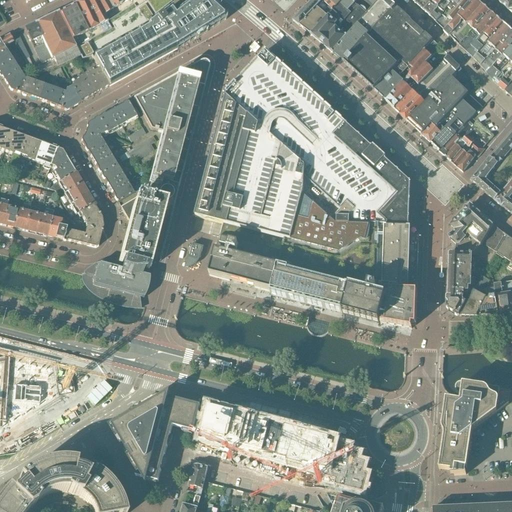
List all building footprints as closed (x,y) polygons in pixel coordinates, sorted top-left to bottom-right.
[(99,28),(84,0),(81,0),(77,3),(75,4),(89,33),(99,28)] [(93,0),(84,0),(99,28),(107,23),(104,17),(93,0)] [(106,0),(93,0),(104,17),(114,11),(106,0)] [(119,0),(106,0),(114,11),(117,16),(126,10),(123,5),(122,4),(119,0)] [(131,0),(119,0),(122,4),(123,5),(126,10),(134,5),(136,8),(137,8),(131,0)] [(166,0),(143,0),(145,2),(146,1),(155,15),(170,4),(166,0)] [(171,7),(153,21),(176,51),(189,43),(224,21),(226,20),(225,20),(226,20),(226,16),(226,15),(225,14),(209,0),(208,0),(207,0),(191,0),(179,9),(175,12),(171,7)] [(311,0),(292,21),(300,27),(326,0),(311,0)] [(326,0),(300,27),(311,36),(332,13),(344,0),(326,0)] [(358,8),(355,5),(349,0),(344,0),(332,13),(311,36),(312,37),(315,39),(333,53),(367,15),(366,15),(366,12),(365,9),(363,8),(361,7),(358,8)] [(387,0),(380,0),(373,9),(367,15),(333,53),(339,58),(367,27),(372,32),(395,7),(387,0)] [(349,0),(355,5),(359,0),(363,0),(373,9),(380,0),(349,0)] [(411,0),(416,4),(422,9),(429,0),(411,0)] [(429,0),(422,9),(423,11),(430,17),(444,0),(429,0)] [(444,0),(430,17),(435,22),(443,13),(445,11),(441,8),(448,0),(444,0)] [(435,22),(437,24),(444,31),(458,15),(471,0),(463,0),(448,17),(443,13),(435,22)] [(454,0),(448,0),(441,8),(445,11),(454,0)] [(463,0),(454,0),(445,11),(443,13),(448,17),(463,0)] [(482,5),(476,0),(471,0),(458,15),(467,23),(471,19),(482,5)] [(511,2),(509,0),(496,0),(498,1),(509,11),(511,8),(511,2)] [(73,41),(89,33),(75,4),(61,11),(58,13),(69,34),(73,41)] [(452,39),(457,44),(459,46),(473,30),(489,12),(482,5),(471,19),(467,23),(452,39)] [(344,63),(374,91),(397,65),(396,64),(397,62),(398,63),(400,61),(406,65),(408,63),(409,64),(416,58),(433,41),(415,26),(395,7),(372,32),(344,63)] [(459,46),(466,52),(497,19),(489,12),(473,30),(459,46)] [(58,13),(34,24),(51,59),(53,59),(57,67),(80,56),(73,41),(69,34),(58,13)] [(458,15),(444,31),(443,32),(448,37),(449,36),(452,39),(467,23),(458,15)] [(466,52),(471,56),(473,59),(504,25),(497,19),(466,52)] [(148,28),(93,59),(99,70),(109,87),(122,80),(176,51),(153,21),(148,25),(148,28)] [(24,29),(25,31),(41,64),(51,59),(34,24),(28,27),(24,29)] [(473,59),(480,66),(511,32),(504,25),(473,59)] [(339,58),(344,63),(372,32),(367,27),(339,58)] [(17,32),(12,35),(22,56),(24,59),(26,58),(27,59),(29,58),(29,59),(30,58),(17,32)] [(511,32),(480,66),(486,72),(487,73),(500,59),(511,46),(511,32)] [(0,55),(6,51),(8,50),(14,46),(12,43),(9,36),(0,40),(0,55)] [(441,49),(433,41),(416,58),(409,64),(409,65),(413,69),(385,102),(394,111),(418,87),(432,74),(434,72),(426,64),(441,49)] [(511,59),(511,46),(500,59),(487,73),(486,74),(493,80),(495,78),(499,73),(506,66),(510,62),(511,59)] [(18,70),(6,51),(0,55),(0,74),(3,80),(18,70)] [(346,124),(345,124),(342,121),(342,120),(321,101),(320,101),(319,100),(319,101),(318,100),(310,92),(309,91),(309,90),(308,91),(308,90),(299,82),(298,82),(299,81),(298,81),(297,81),(288,73),(288,72),(287,71),(287,72),(286,71),(278,63),(277,62),(277,61),(277,62),(267,52),(266,52),(265,52),(265,53),(257,61),(255,63),(246,73),(235,84),(226,94),(227,95),(210,160),(198,204),(195,216),(195,217),(196,218),(199,218),(223,224),(285,240),(291,242),(296,221),(301,205),(297,204),(299,169),(284,156),(287,153),(304,168),(346,125),(346,124)] [(451,78),(460,68),(449,57),(450,57),(448,56),(434,72),(432,74),(437,80),(430,87),(429,88),(400,116),(406,122),(431,98),(442,88),(451,78)] [(506,66),(499,73),(503,76),(505,73),(508,76),(510,74),(511,71),(511,59),(510,62),(506,66)] [(397,65),(374,91),(379,96),(396,76),(398,74),(402,69),(402,70),(406,65),(400,61),(398,63),(397,62),(396,64),(397,65)] [(35,71),(31,62),(27,65),(31,73),(35,71)] [(209,69),(209,68),(209,67),(208,66),(208,65),(207,64),(207,63),(206,63),(205,62),(203,62),(202,62),(201,62),(200,62),(133,99),(151,131),(164,134),(146,201),(173,208),(208,70),(209,69)] [(379,96),(384,100),(385,102),(413,69),(409,65),(409,64),(408,63),(406,65),(402,70),(402,69),(398,74),(396,76),(379,96)] [(11,91),(20,94),(26,79),(25,80),(18,70),(3,80),(11,91)] [(95,95),(109,87),(99,70),(93,73),(92,72),(85,76),(95,95)] [(493,80),(498,86),(501,83),(508,76),(505,73),(503,76),(499,73),(495,78),(493,80)] [(432,74),(418,87),(394,111),(400,117),(400,116),(429,88),(430,87),(437,80),(432,74)] [(511,82),(511,75),(510,74),(508,76),(501,83),(498,86),(499,86),(504,91),(511,82)] [(38,82),(44,84),(47,78),(48,75),(40,78),(38,82)] [(72,85),(82,102),(95,95),(85,76),(77,80),(78,82),(72,85)] [(406,122),(407,123),(422,137),(432,126),(436,131),(449,117),(463,102),(469,95),(451,78),(442,88),(431,98),(406,122)] [(20,94),(33,99),(38,101),(44,86),(26,79),(20,94)] [(38,101),(40,102),(56,108),(62,93),(44,86),(38,101)] [(56,108),(60,109),(66,111),(79,104),(70,88),(66,91),(65,94),(62,93),(56,108)] [(431,145),(439,153),(468,121),(476,113),(463,102),(449,117),(453,121),(431,145)] [(126,103),(113,111),(123,128),(127,126),(126,124),(136,119),(129,106),(126,103)] [(113,111),(99,119),(107,133),(107,134),(117,129),(118,131),(123,128),(113,111)] [(430,144),(431,145),(453,121),(449,117),(436,131),(432,126),(422,137),(430,143),(430,144)] [(99,119),(94,121),(88,124),(85,135),(90,137),(97,149),(103,145),(99,137),(107,133),(99,119)] [(474,127),(468,121),(439,153),(445,158),(462,140),(467,135),(474,127)] [(411,184),(410,184),(410,183),(385,160),(371,148),(358,136),(346,125),(304,168),(305,169),(303,193),(303,196),(305,196),(305,197),(314,205),(326,216),(325,216),(330,220),(330,219),(337,225),(338,225),(407,228),(409,228),(411,184)] [(445,158),(451,163),(462,151),(466,146),(470,150),(475,143),(474,143),(477,140),(479,139),(480,140),(484,136),(483,135),(474,127),(467,135),(462,140),(445,158)] [(11,133),(0,129),(0,150),(4,152),(11,133)] [(145,135),(142,129),(128,138),(131,143),(145,135)] [(26,139),(11,133),(4,152),(12,155),(13,153),(20,156),(26,139)] [(486,145),(491,139),(484,134),(483,135),(484,136),(480,140),(486,145)] [(85,135),(81,143),(92,161),(110,151),(107,147),(105,148),(103,145),(97,149),(90,137),(85,135)] [(156,143),(153,138),(127,153),(130,158),(133,156),(151,146),(156,143)] [(41,145),(26,139),(20,156),(26,158),(26,160),(34,163),(41,145)] [(506,155),(511,148),(511,143),(507,139),(499,149),(506,155)] [(475,143),(470,150),(471,151),(470,151),(476,157),(478,159),(485,151),(476,143),(475,143)] [(48,171),(50,167),(57,150),(41,145),(34,163),(33,167),(39,169),(40,166),(42,166),(42,168),(43,168),(48,171)] [(137,162),(154,151),(151,146),(133,156),(137,162)] [(457,168),(470,151),(471,151),(470,150),(466,146),(462,151),(451,163),(457,168)] [(506,155),(499,149),(495,153),(491,158),(498,164),(498,165),(506,155)] [(75,174),(62,152),(57,150),(50,167),(54,168),(55,171),(53,172),(59,183),(57,184),(75,174)] [(92,161),(101,175),(116,165),(110,157),(112,156),(110,151),(92,161)] [(457,168),(463,173),(471,163),(476,157),(470,151),(457,168)] [(492,171),(498,164),(491,158),(490,157),(484,165),(492,171)] [(149,170),(145,164),(139,167),(143,173),(149,170)] [(101,175),(109,189),(126,178),(123,174),(122,175),(118,168),(116,165),(101,175)] [(486,178),(492,171),(484,165),(476,174),(482,179),(486,178)] [(0,173),(0,176),(11,180),(13,173),(10,172),(9,176),(7,175),(8,172),(4,171),(3,174),(0,173)] [(13,173),(11,180),(26,184),(27,181),(26,181),(27,179),(13,176),(14,173),(13,173)] [(58,185),(50,189),(54,190),(58,197),(81,184),(75,174),(57,184),(58,185)] [(486,181),(486,178),(482,179),(476,174),(471,181),(477,186),(478,187),(484,181),(486,181)] [(109,189),(117,203),(133,194),(127,184),(129,183),(126,178),(109,189)] [(0,186),(11,189),(13,183),(1,180),(0,185),(0,186)] [(493,187),(486,181),(484,181),(478,187),(486,194),(493,187)] [(24,193),(26,187),(13,183),(11,189),(24,193)] [(87,194),(81,184),(58,197),(64,207),(87,194)] [(508,199),(511,194),(511,190),(507,186),(500,193),(508,199)] [(500,193),(493,187),(486,194),(494,201),(500,193)] [(510,201),(508,199),(500,193),(494,201),(494,202),(501,207),(503,209),(510,201)] [(93,204),(87,194),(64,207),(65,208),(70,205),(76,215),(93,204)] [(130,223),(136,199),(135,199),(120,207),(128,221),(130,223)] [(122,253),(120,259),(124,260),(127,260),(131,261),(134,262),(135,263),(137,264),(139,266),(141,268),(142,269),(147,270),(148,270),(150,261),(159,263),(160,257),(173,208),(146,201),(136,199),(130,223),(128,221),(121,252),(122,253)] [(511,202),(510,201),(503,209),(511,215),(511,202)] [(2,225),(13,228),(17,210),(14,209),(16,204),(8,202),(2,225)] [(101,218),(93,204),(76,215),(79,213),(85,223),(85,228),(101,232),(102,228),(101,218)] [(13,228),(24,231),(30,207),(22,205),(20,211),(17,210),(13,228)] [(407,228),(338,225),(337,225),(330,219),(330,220),(325,216),(326,216),(314,205),(309,225),(296,221),(291,242),(331,252),(327,265),(295,257),(282,253),(281,255),(272,292),(271,296),(343,314),(342,315),(379,325),(379,324),(412,329),(412,326),(416,326),(416,315),(417,292),(419,240),(419,237),(417,234),(411,228),(407,228)] [(470,206),(457,219),(451,227),(456,231),(451,237),(451,241),(456,245),(456,255),(452,255),(452,254),(450,254),(450,255),(450,256),(472,256),(472,255),(472,254),(475,256),(489,265),(496,254),(499,256),(503,259),(511,244),(511,240),(507,237),(503,234),(493,227),(477,212),(470,206)] [(24,231),(36,233),(40,215),(37,215),(38,209),(30,207),(24,231)] [(51,218),(52,213),(44,211),(43,216),(40,215),(36,233),(46,236),(51,218)] [(46,236),(63,240),(65,230),(68,221),(61,219),(61,221),(51,218),(46,236)] [(65,230),(63,240),(65,241),(66,241),(70,242),(72,242),(75,243),(77,244),(87,246),(96,248),(97,248),(98,246),(98,245),(99,240),(100,239),(101,234),(101,232),(85,228),(80,226),(78,234),(74,232),(68,231),(65,230)] [(209,276),(272,292),(281,255),(282,253),(266,249),(220,237),(209,276)] [(200,258),(203,248),(193,245),(193,244),(192,244),(190,255),(189,255),(186,268),(188,268),(190,267),(192,267),(194,266),(194,265),(196,264),(197,262),(198,260),(199,258),(200,258)] [(511,260),(511,244),(503,259),(505,260),(510,263),(511,260)] [(472,256),(450,256),(450,267),(475,268),(475,263),(472,263),(472,256)] [(81,277),(81,279),(82,281),(83,284),(84,287),(86,289),(87,290),(90,293),(92,295),(95,297),(99,300),(103,302),(108,304),(114,306),(119,308),(125,309),(130,310),(135,310),(141,310),(141,308),(139,298),(142,299),(143,299),(145,296),(146,293),(148,289),(148,285),(149,281),(149,277),(148,277),(141,275),(143,270),(142,270),(142,269),(141,268),(139,266),(137,264),(135,263),(134,262),(131,261),(127,260),(124,260),(120,259),(116,259),(112,259),(108,260),(104,261),(101,262),(97,264),(94,265),(92,266),(91,267),(88,269),(85,271),(84,272),(83,274),(83,275),(83,276),(82,275),(82,276),(81,277)] [(475,268),(450,267),(450,269),(450,271),(450,278),(449,278),(449,279),(471,280),(471,273),(475,273),(475,268)] [(472,292),(466,304),(459,317),(479,318),(479,317),(480,317),(489,297),(484,293),(488,285),(490,282),(483,277),(472,292)] [(471,280),(449,279),(449,281),(449,287),(449,289),(449,291),(466,292),(466,295),(468,295),(468,294),(469,287),(471,287),(471,280)] [(511,282),(494,286),(498,315),(511,312),(511,282)] [(480,317),(498,315),(494,286),(489,286),(488,285),(484,293),(489,297),(480,317)] [(459,317),(466,304),(463,302),(464,295),(466,295),(466,292),(449,291),(449,294),(449,295),(449,301),(448,303),(449,303),(449,310),(448,311),(449,311),(456,315),(455,315),(459,317)] [(0,439),(61,403),(53,363),(0,348),(0,439)] [(451,476),(458,476),(466,475),(466,474),(465,474),(466,469),(467,469),(472,432),(509,405),(509,404),(510,393),(463,386),(461,386),(460,386),(459,386),(458,387),(457,388),(456,390),(456,392),(456,393),(457,394),(458,395),(459,396),(460,397),(459,402),(446,400),(442,427),(442,429),(442,430),(443,432),(444,433),(444,435),(444,436),(444,438),(439,471),(451,473),(451,476)] [(158,483),(159,482),(173,427),(194,433),(201,407),(169,398),(171,393),(164,397),(157,395),(155,402),(112,427),(137,471),(136,477),(142,479),(146,486),(148,480),(158,483)] [(205,425),(199,445),(200,445),(211,448),(211,449),(262,462),(260,469),(300,479),(309,482),(323,485),(329,486),(337,488),(340,489),(348,491),(361,495),(362,495),(363,495),(367,479),(368,477),(363,475),(365,469),(366,465),(365,465),(358,463),(360,456),(352,453),(349,453),(351,449),(351,448),(350,448),(335,444),(336,442),(335,442),(308,435),(286,429),(285,429),(276,427),(272,426),(271,426),(271,425),(270,425),(239,417),(211,409),(209,409),(208,413),(205,425)] [(17,488),(13,493),(8,488),(2,494),(0,497),(0,511),(27,511),(29,511),(30,509),(29,509),(34,506),(38,501),(41,499),(44,498),(47,496),(50,495),(53,494),(56,493),(59,493),(63,493),(67,493),(67,492),(73,496),(79,496),(78,497),(81,499),(84,501),(86,504),(88,506),(90,509),(92,511),(124,511),(123,508),(122,504),(120,500),(118,496),(115,492),(113,488),(110,485),(105,480),(104,479),(99,474),(98,474),(90,469),(87,475),(81,472),(74,470),(75,464),(67,463),(66,463),(58,462),(57,463),(50,463),(42,465),(41,466),(34,468),(33,469),(26,473),(25,473),(18,478),(23,483),(17,488)] [(197,491),(196,497),(200,498),(204,482),(208,469),(198,466),(197,466),(195,467),(194,467),(193,468),(193,469),(193,470),(189,487),(199,489),(197,491)] [(196,497),(194,505),(195,508),(184,505),(182,511),(196,511),(200,498),(196,497)] [(338,497),(338,498),(337,498),(338,498),(337,498),(335,508),(333,511),(383,511),(384,511),(383,511),(339,497),(338,497)]
